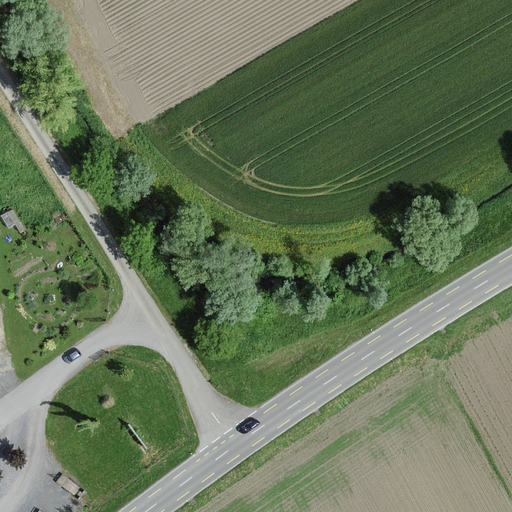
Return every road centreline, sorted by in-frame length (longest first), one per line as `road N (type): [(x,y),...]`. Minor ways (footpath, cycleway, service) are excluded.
road 1 (unclassified): [(0,73),(235,444)]
road 2 (secondary): [(511,265),(235,444)]
